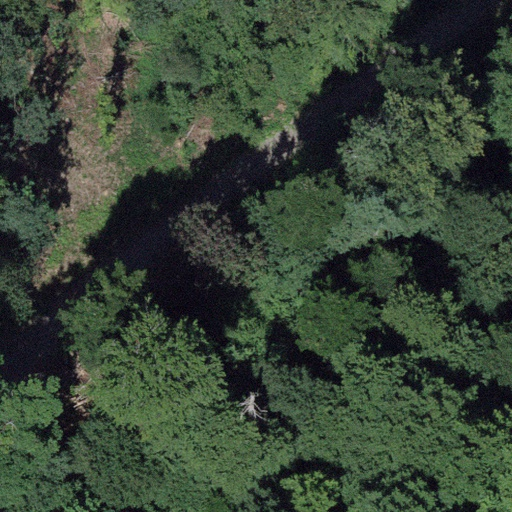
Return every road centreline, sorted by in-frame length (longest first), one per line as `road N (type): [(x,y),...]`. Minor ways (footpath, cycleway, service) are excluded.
road 1 (track): [(473,0),(0,387)]
road 2 (track): [(0,410),(116,511)]
